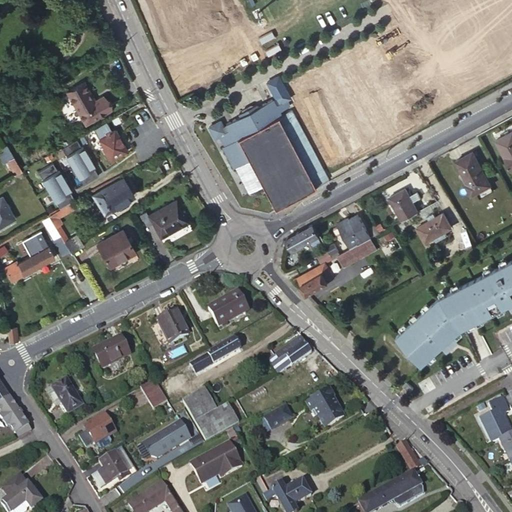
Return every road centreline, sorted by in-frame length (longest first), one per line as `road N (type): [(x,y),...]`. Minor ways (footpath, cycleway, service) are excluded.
road 1 (tertiary): [(254,261),(487,511)]
road 2 (residential): [(511,100),(261,236)]
road 3 (tertiary): [(117,0),(172,122),(235,229)]
road 4 (residential): [(228,251),(11,362)]
